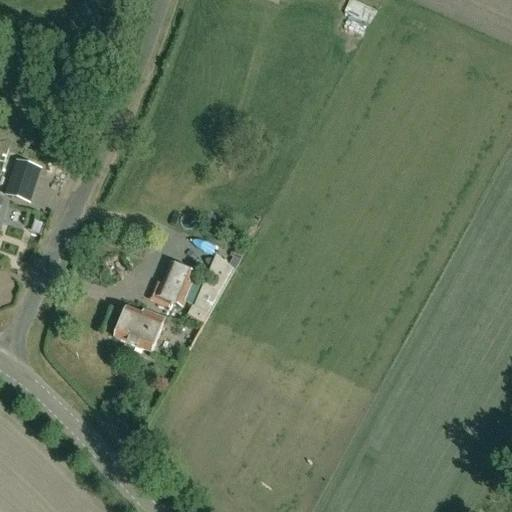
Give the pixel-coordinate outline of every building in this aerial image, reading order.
[(351,0),(347,11),(373,21),(378,6),(360,0),(351,0)] [(18,163),(14,175),(33,181),(37,169),(18,163)] [(0,234),(10,205),(0,202),(0,234)] [(182,309),(196,276),(172,265),(162,290),(168,292),(164,301),(182,309)] [(204,325),(209,316),(193,307),(187,316),(204,325)] [(152,321),(128,311),(116,340),(152,355),(164,326),(164,325),(165,321),(154,316),(152,321)]
